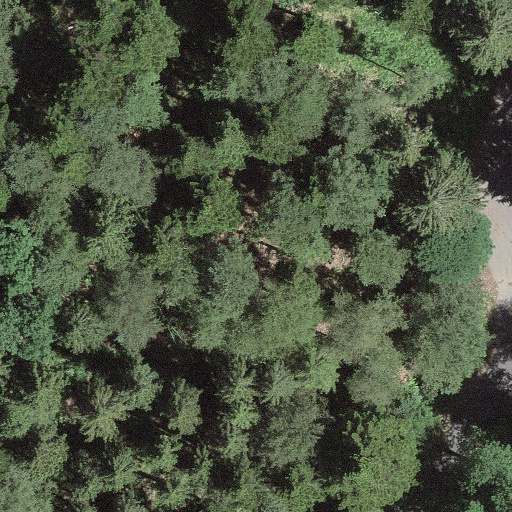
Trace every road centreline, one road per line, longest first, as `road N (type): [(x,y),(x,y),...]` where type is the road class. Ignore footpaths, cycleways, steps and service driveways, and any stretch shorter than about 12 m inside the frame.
road 1 (unclassified): [(511,379),(411,511)]
road 2 (track): [(511,121),(499,178),(511,240)]
